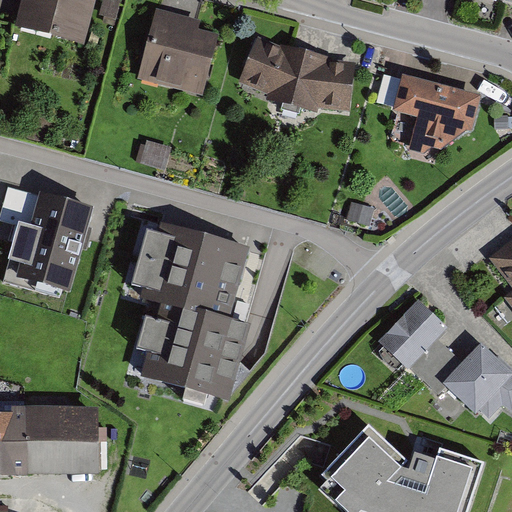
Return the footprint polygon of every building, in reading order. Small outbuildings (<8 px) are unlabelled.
[(92,0),(23,0),(15,31),(80,48),(92,0)] [(197,23),(154,13),(136,83),(197,98),(213,37),(194,32),(197,23)] [(352,65),(252,39),(240,87),(272,96),(270,104),(314,115),(317,107),(340,113),(352,65)] [(472,100),(404,77),(391,114),(414,122),(405,148),(450,163),(463,126),(472,100)] [(86,212),(13,191),(3,225),(13,228),(3,264),(17,268),(13,282),(62,296),(86,212)] [(251,250),(153,223),(130,306),(161,314),(141,383),(229,408),(250,334),(230,329),(251,250)] [(511,236),(488,260),(511,290),(511,292),(502,301),(511,313),(511,236)] [(445,331),(412,302),(372,347),(404,376),(410,370),(437,395),(445,387),(488,425),(499,413),(507,420),(511,413),(511,378),(476,346),(458,366),(434,344),(445,331)] [(0,479),(92,481),(93,408),(0,406),(0,479)] [(412,467),(376,434),(320,491),(343,511),(473,511),(484,473),(442,460),(436,473),(412,467)]
